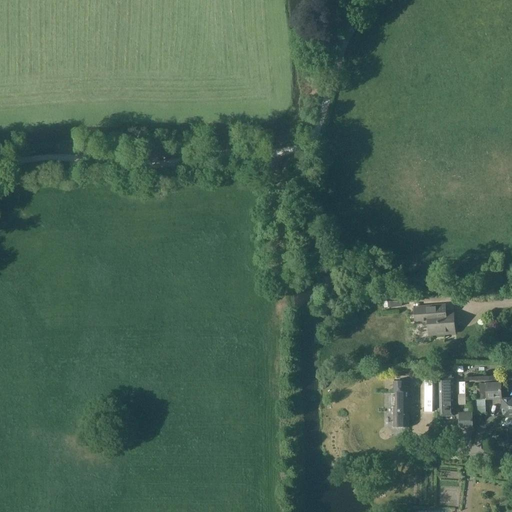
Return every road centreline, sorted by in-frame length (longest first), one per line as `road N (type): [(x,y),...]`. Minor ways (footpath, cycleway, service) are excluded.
road 1 (track): [(0,162),(73,156),(145,163),(303,145),(324,113),(348,30),(373,0)]
road 2 (track): [(282,152),(280,299)]
